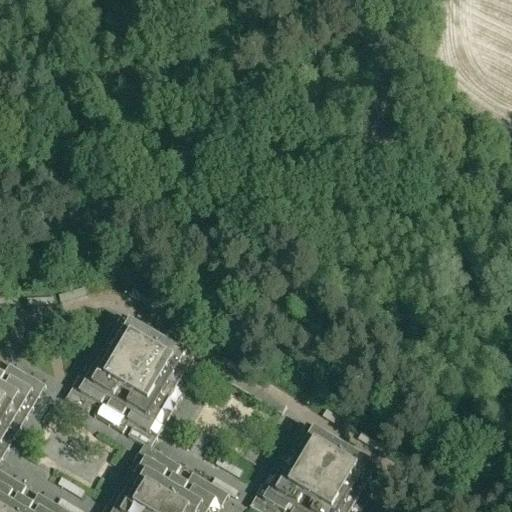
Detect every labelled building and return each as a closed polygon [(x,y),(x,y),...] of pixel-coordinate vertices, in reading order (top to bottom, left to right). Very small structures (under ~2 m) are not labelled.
[(129,440),(145,449),(151,452),(200,369),(164,348),(162,352),(154,348),(149,344),(152,340),(116,319),(66,402),(89,416),(93,409),(99,412),(95,419),(123,436),(127,429),(133,433),(129,440)] [(0,466),(46,390),(9,368),(3,379),(0,377),(0,466)] [(218,368),(213,376),(282,417),(286,410),(218,368)] [(251,510),(254,511),(362,511),(384,476),(349,456),(336,448),(300,427),(251,510)] [(180,469),(151,452),(145,449),(107,511),(220,511),(229,499),(193,477),(187,487),(180,484),(174,480),(180,469)] [(0,475),(0,511),(60,511),(38,498),(32,509),(26,505),(19,501),(26,491),(0,475)]
